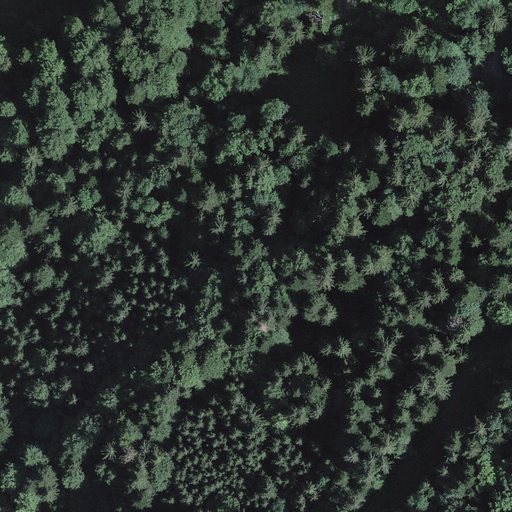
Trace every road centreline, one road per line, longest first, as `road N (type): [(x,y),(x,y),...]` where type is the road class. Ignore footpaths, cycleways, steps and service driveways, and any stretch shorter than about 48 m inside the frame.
road 1 (track): [(372,511),(435,440),(461,385),(511,344)]
road 2 (track): [(333,61),(443,0)]
